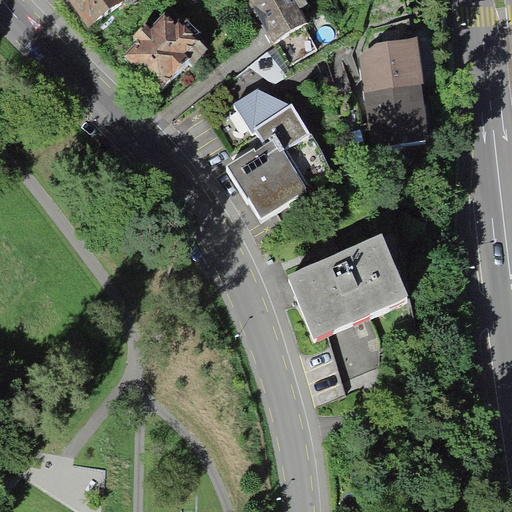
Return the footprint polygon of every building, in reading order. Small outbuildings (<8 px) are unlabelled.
[(73,0),(92,27),(131,0),(73,0)] [(250,0),(273,42),(307,24),(300,10),(308,6),(304,0),(250,0)] [(138,44),(123,59),(160,94),(191,63),(193,66),(208,50),(196,38),(199,34),(188,24),(185,27),(181,23),(178,26),(165,14),(149,30),(146,27),(133,39),(138,44)] [(418,37),(377,43),(360,56),(372,150),(428,140),(421,84),(425,84),(418,37)] [(273,82),(290,71),(275,48),(258,59),(273,82)] [(255,151),(230,167),(264,222),(337,178),(293,107),(291,108),(259,90),(235,106),(253,135),(257,132),(267,147),(256,153),(255,151)] [(381,238),(287,277),(314,343),(409,304),(381,238)] [(92,511),(97,484),(47,476),(41,511),(92,511)]
